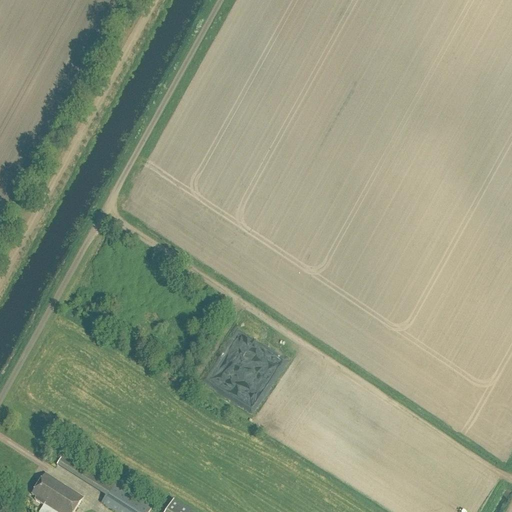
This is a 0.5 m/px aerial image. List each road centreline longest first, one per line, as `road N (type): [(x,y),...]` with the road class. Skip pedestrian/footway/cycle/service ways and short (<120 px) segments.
road 1 (unknown): [(108,209),(511,476)]
road 2 (unclassified): [(0,405),(223,0)]
road 3 (track): [(0,282),(156,0)]
road 4 (unknown): [(0,437),(110,511)]
